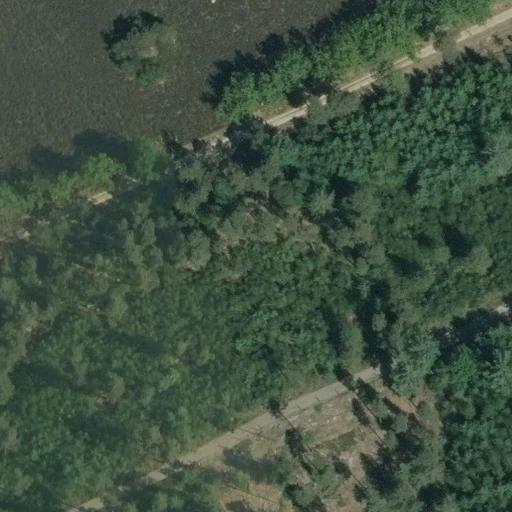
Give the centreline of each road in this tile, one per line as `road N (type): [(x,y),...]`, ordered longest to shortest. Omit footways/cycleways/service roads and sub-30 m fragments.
road 1 (track): [(0,242),(511,14)]
road 2 (track): [(75,511),(511,305)]
